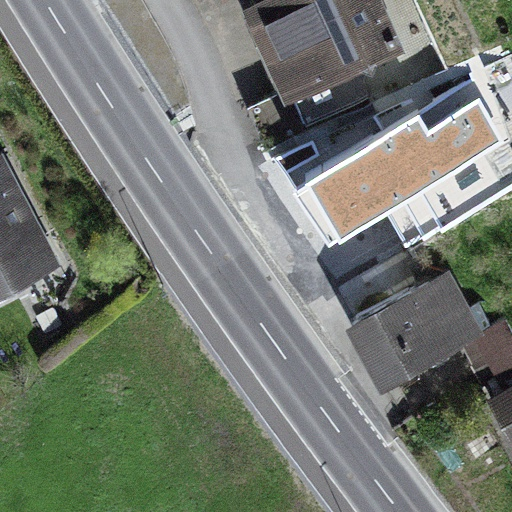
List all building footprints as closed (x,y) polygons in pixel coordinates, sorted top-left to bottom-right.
[(379,0),(280,0),(251,12),(289,104),(404,57),(379,0)] [(356,169),(283,213),(327,284),(399,241),(356,169)] [(12,171),(0,176),(0,301),(56,279),(12,171)] [(452,273),(363,328),(402,391),(491,335),(452,273)] [(511,393),(493,405),(511,436),(511,393)]
